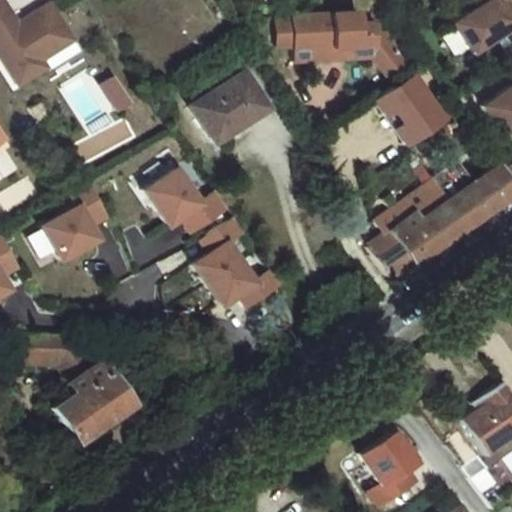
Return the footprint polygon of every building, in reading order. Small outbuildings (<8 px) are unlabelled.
[(2,0),(0,0),(0,54),(15,76),(43,57),(38,50),(33,43),(64,21),(48,0),(31,0),(18,10),(22,13),(15,18),(12,14),(2,0)] [(439,0),(431,5),(449,35),(496,8),(491,0),(439,0)] [(18,10),(12,14),(15,18),(22,13),(18,10)] [(282,19),(265,18),(266,48),(288,47),(289,59),(368,58),(381,77),(405,63),(370,19),(359,19),(359,10),(282,13),(282,19)] [(64,21),(33,43),(38,50),(69,29),(64,21)] [(511,118),(511,46),(504,53),(511,62),(511,72),(479,101),(502,128),(511,118)] [(237,66),(185,102),(210,138),(262,102),(237,66)] [(402,74),(359,102),(392,150),(434,121),(402,74)] [(108,112),(121,105),(107,77),(94,84),(108,112)] [(39,92),(24,103),(34,118),(49,107),(39,92)] [(0,155),(10,148),(5,141),(0,144),(0,155)] [(420,239),(506,177),(486,148),(436,183),(423,165),(364,207),(376,222),(358,234),(381,267),(420,239)] [(195,192),(173,161),(143,181),(165,214),(178,206),(189,221),(223,200),(211,182),(195,192)] [(101,208),(81,174),(64,184),(74,199),(40,221),(59,252),(92,231),(85,219),(101,208)] [(270,269),(261,256),(245,268),(219,231),(236,219),(227,206),(195,225),(206,239),(185,254),(213,294),(233,279),(241,290),(270,269)] [(0,291),(12,285),(4,272),(21,262),(0,227),(0,291)] [(68,327),(4,327),(4,350),(49,350),(50,343),(62,344),(68,353),(80,347),(68,327)] [(50,343),(49,350),(59,350),(71,369),(88,359),(80,347),(68,353),(62,344),(50,343)] [(59,389),(41,401),(64,439),(119,401),(98,368),(103,365),(96,354),(88,359),(71,369),(54,381),(59,389)] [(511,410),(484,431),(491,438),(476,449),(500,481),(511,472),(511,410)] [(413,459),(379,481),(399,511),(425,495),(433,490),(413,459)] [(425,495),(399,511),(397,511),(428,511),(434,508),(425,495)]
